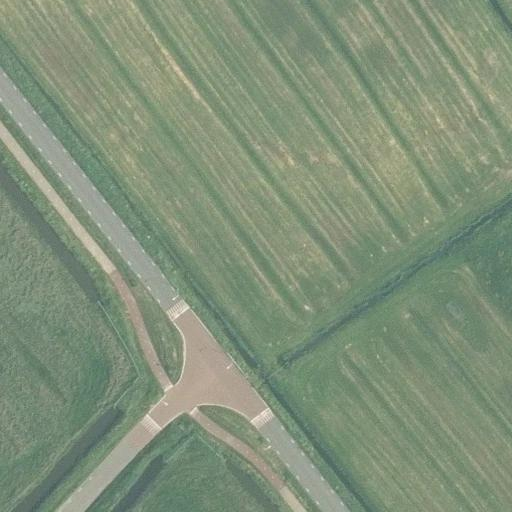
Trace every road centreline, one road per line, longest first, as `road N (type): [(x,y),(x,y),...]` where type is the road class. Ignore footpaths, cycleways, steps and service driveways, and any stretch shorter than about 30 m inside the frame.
road 1 (tertiary): [(215,368),(0,79)]
road 2 (unclassified): [(75,511),(215,368)]
road 3 (tertiary): [(336,511),(215,368)]
